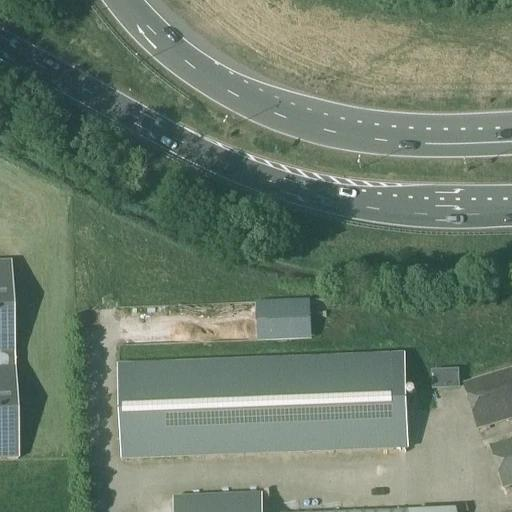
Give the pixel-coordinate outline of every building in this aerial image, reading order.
[(0,262),(0,459),(18,459),(10,262),(0,262)] [(92,362),(92,327),(79,326),(79,362),(92,362)] [(119,461),(173,459),(408,450),(404,356),(116,366),(119,461)] [(511,370),(464,385),(468,398),(467,398),(473,416),(474,416),(478,430),(511,419),(511,440),(491,447),(494,460),(493,460),(498,476),(499,476),(503,489),(511,486),(511,370)] [(409,511),(262,511),(262,495),(175,498),(175,511),(456,511),(457,510),(409,511)]
